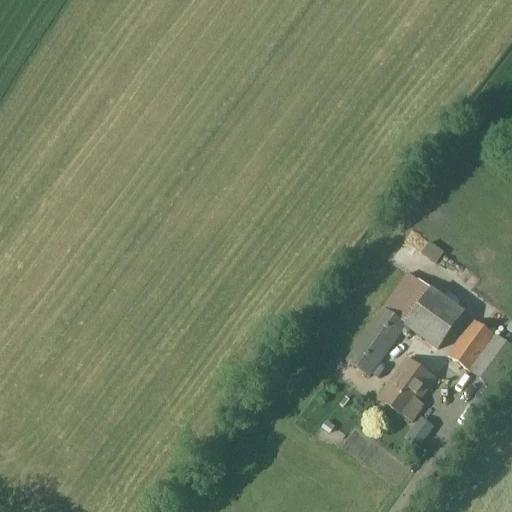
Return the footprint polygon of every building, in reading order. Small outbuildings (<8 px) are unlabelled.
[(428,244),(420,255),(429,261),(436,266),(445,254),(430,243),(429,243),(428,244)] [(385,311),(348,361),(369,376),(402,327),(404,324),(437,348),(462,313),(431,289),(430,291),(408,276),(384,310),(385,311)] [(493,391),(511,364),(511,349),(472,322),(450,353),(447,357),(493,391)] [(412,424),(424,407),(419,404),(436,381),(406,359),(377,398),(412,424)] [(327,435),(334,428),(326,422),(320,429),(327,435)]
